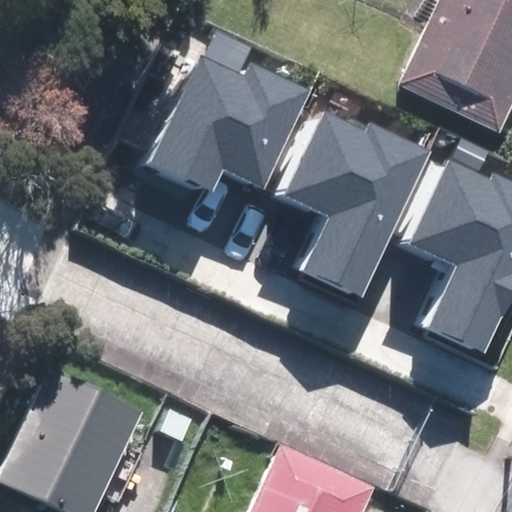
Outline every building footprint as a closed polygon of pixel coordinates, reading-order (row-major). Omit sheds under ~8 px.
[(511,0),(424,0),(382,93),(482,138),(511,72),(511,0)] [(240,72),(252,46),(217,30),(205,56),(240,72)] [(265,191),(311,90),(251,63),(245,75),(202,55),(152,163),(213,191),(222,172),(265,191)] [(365,297),(432,151),(372,124),(368,131),(325,111),(285,198),(328,217),(304,270),(365,297)] [(480,171),(488,152),(460,138),(451,158),(480,171)] [(429,328),(484,354),(502,316),(506,318),(511,305),(511,180),(494,173),(491,179),(450,160),(411,245),(457,266),(429,328)] [(0,490),(46,511),(80,511),(125,417),(33,375),(0,446),(0,490)] [(232,511),(344,511),(353,494),(258,453),(232,511)]
